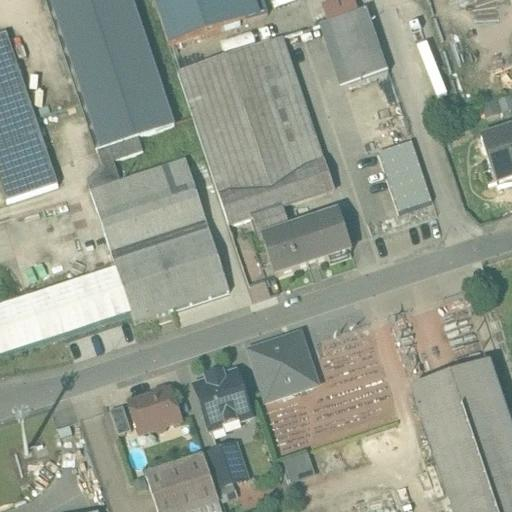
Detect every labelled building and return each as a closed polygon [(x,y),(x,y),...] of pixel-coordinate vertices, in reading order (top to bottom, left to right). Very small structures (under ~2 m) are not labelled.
[(6,36),(0,17),(0,186),(7,206),(58,188),(45,151),(72,142),(78,161),(97,154),(139,140),(174,128),(131,0),(24,0),(67,128),(41,137),(6,36)] [(152,0),(169,50),(245,24),(237,0),(152,0)] [(262,0),(237,0),(245,24),(268,17),(262,0)] [(353,0),(345,0),(322,8),(328,25),(359,15),(353,0)] [(328,25),(349,88),(389,75),(367,12),(359,15),(328,25)] [(277,42),(178,75),(219,199),(318,166),(277,42)] [(511,132),(481,142),(482,144),(488,162),(495,160),(502,182),(501,182),(501,184),(511,180),(511,132)] [(186,163),(121,184),(114,164),(143,155),(139,140),(97,154),(102,169),(87,183),(91,194),(116,269),(132,317),(135,326),(230,294),(186,163)] [(411,145),(379,156),(399,216),(431,205),(411,145)] [(318,166),(219,199),(229,227),(253,219),(283,209),(335,191),(325,164),(318,166)] [(283,209),(253,219),(260,242),(263,241),(263,240),(290,231),(283,209)] [(290,231),(263,240),(263,241),(271,265),(276,264),(280,275),(275,277),(275,279),(352,253),(339,215),(290,231)] [(132,317),(116,269),(0,307),(0,347),(4,359),(132,317)] [(290,341),(250,355),(267,404),(316,387),(302,347),(290,341)] [(511,511),(511,432),(490,367),(412,393),(451,511),(511,511)] [(252,420),(236,375),(223,379),(222,376),(207,381),(208,384),(194,389),(210,434),(224,430),(225,433),(241,428),(240,424),(252,420)] [(164,391),(155,394),(153,399),(130,407),(140,437),(153,432),(158,434),(163,433),(165,428),(181,423),(171,393),(170,393),(164,391)] [(132,434),(123,409),(110,413),(118,438),(132,434)] [(247,482),(236,448),(222,452),(233,486),(247,482)] [(222,452),(205,458),(216,492),(233,486),(222,452)] [(285,463),(292,485),(317,477),(309,455),(285,463)] [(203,459),(146,478),(157,511),(201,511),(219,506),(203,459)]
